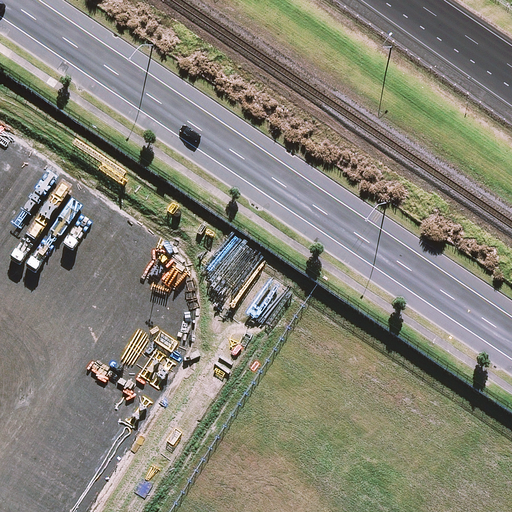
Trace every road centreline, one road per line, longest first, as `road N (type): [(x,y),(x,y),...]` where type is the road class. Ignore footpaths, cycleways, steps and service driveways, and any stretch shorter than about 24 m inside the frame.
road 1 (tertiary): [(511,333),(20,0)]
road 2 (motorway): [(511,72),(408,0)]
